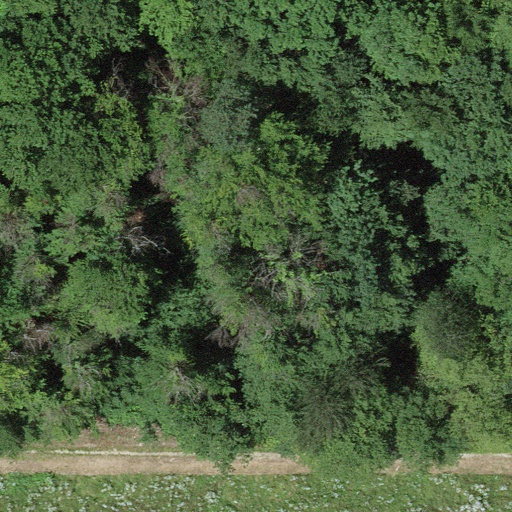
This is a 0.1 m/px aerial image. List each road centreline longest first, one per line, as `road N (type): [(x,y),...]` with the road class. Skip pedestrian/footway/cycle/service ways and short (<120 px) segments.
road 1 (trunk): [(297,0),(433,511)]
road 2 (track): [(0,455),(511,446)]
